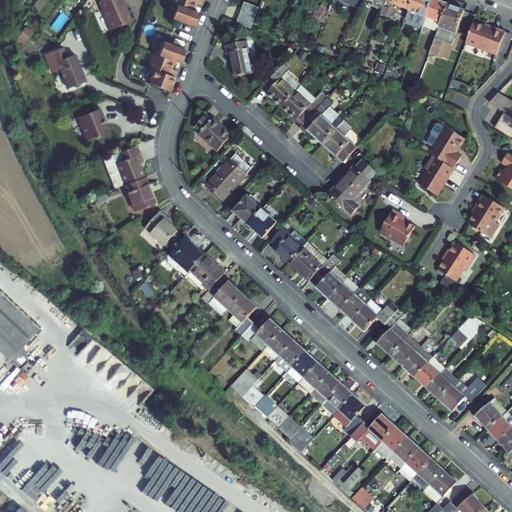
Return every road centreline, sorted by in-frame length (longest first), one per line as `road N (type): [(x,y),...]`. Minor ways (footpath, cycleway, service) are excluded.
road 1 (residential): [(511,498),(180,196),(166,150),(191,69)]
road 2 (residential): [(191,69),(316,185)]
road 3 (residential): [(451,215),(487,148),(479,105),(511,67)]
road 4 (unknown): [(175,112),(128,79),(145,21),(138,0)]
